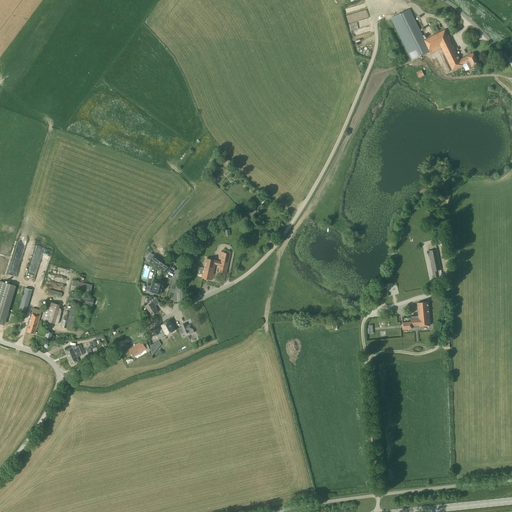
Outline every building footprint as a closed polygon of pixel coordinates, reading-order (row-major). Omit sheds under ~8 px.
[(367,9),(346,15),(352,35),(357,34),(356,29),(363,27),(364,30),(370,28),(367,17),(370,16),(367,9)] [(426,39),(410,9),(391,18),(411,60),(430,51),(431,54),(442,48),(453,70),(467,63),(470,69),(473,68),(473,67),(478,64),(473,53),(460,59),(445,30),(426,39)] [(425,75),(422,70),(416,72),(419,78),(425,75)] [(437,249),(428,251),(434,277),(439,276),(438,270),(441,270),(437,249)] [(203,274),(202,278),(212,280),(215,264),(220,266),(219,272),(226,273),(230,254),(223,252),(221,261),(216,260),(206,258),(204,268),(203,274)] [(155,254),(150,261),(155,265),(160,268),(166,273),(171,266),(155,254)] [(16,275),(18,264),(13,263),(10,274),(16,275)] [(148,285),(147,290),(150,291),(160,294),(161,290),(162,290),(163,289),(162,289),(163,288),(163,287),(162,287),(164,281),(160,280),(160,281),(154,279),(153,280),(154,280),(154,281),(154,282),(153,282),(153,283),(152,283),(152,284),(152,285),(152,286),(151,286),(148,285)] [(0,323),(4,324),(16,285),(0,280),(0,323)] [(73,280),(70,290),(90,295),(92,285),(73,280)] [(26,312),(32,290),(25,288),(19,310),(26,312)] [(61,298),(62,293),(49,289),(48,294),(61,298)] [(92,307),(94,298),(70,292),(68,301),(92,307)] [(152,315),(158,312),(154,306),(160,303),(157,298),(150,302),(151,304),(146,306),(152,315)] [(47,301),(41,320),(54,323),(60,305),(47,301)] [(411,321),(402,322),(403,329),(412,328),(412,325),(419,325),(419,326),(430,325),(428,302),(417,302),(418,309),(418,316),(415,316),(411,316),(411,318),(411,321)] [(71,330),(73,324),(77,305),(67,303),(61,327),(71,330)] [(40,315),(42,310),(33,308),(32,313),(26,331),(34,333),(35,329),(36,330),(40,315)] [(167,335),(175,330),(169,320),(161,325),(167,335)] [(182,327),(179,328),(181,333),(184,332),(185,334),(189,332),(189,333),(194,331),(191,324),(188,325),(187,325),(186,323),(181,325),(182,327)] [(134,347),(129,350),(133,357),(146,349),(142,341),(134,346),(134,347)] [(70,346),(64,348),(65,349),(64,349),(68,357),(75,354),(79,352),(83,351),(83,350),(81,344),(77,346),(78,348),(73,350),(71,347),(70,346)] [(75,354),(68,357),(71,364),(78,360),(77,357),(81,355),(85,353),(83,350),(83,351),(79,352),(75,354)]
